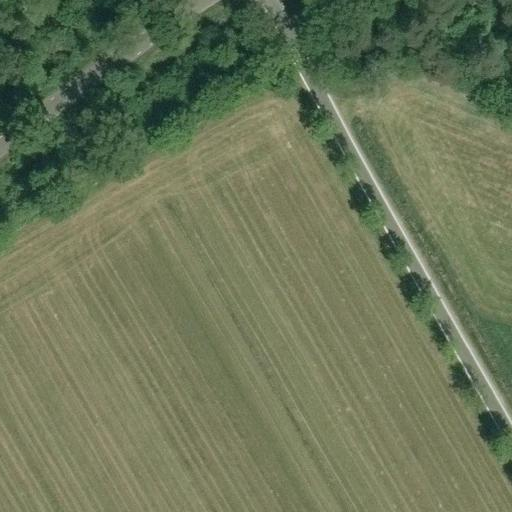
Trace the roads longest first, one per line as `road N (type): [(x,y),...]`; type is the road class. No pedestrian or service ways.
road 1 (unclassified): [(511,432),(265,0)]
road 2 (unclassified): [(0,147),(203,0)]
